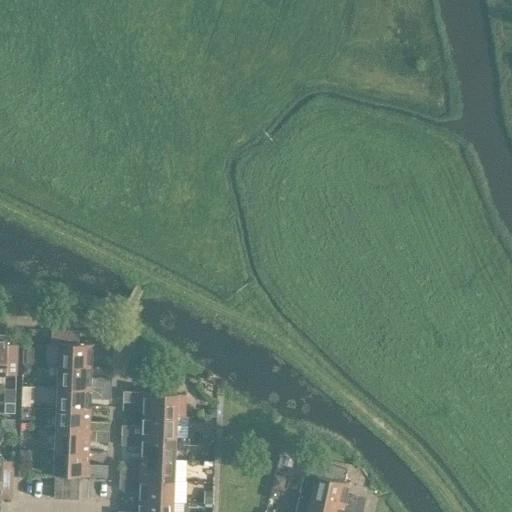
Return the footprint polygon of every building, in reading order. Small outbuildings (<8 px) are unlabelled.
[(56,365),(91,366),(91,354),(111,355),(111,345),(77,343),(78,331),(50,330),(49,345),(57,345),(56,365)] [(0,374),(4,374),(14,374),(16,345),(6,344),(6,340),(4,340),(4,335),(0,334),(0,374)] [(23,363),(32,364),(33,349),(23,348),(23,363)] [(23,363),(22,375),(28,375),(32,370),(32,364),(23,363)] [(110,389),(110,378),(90,377),(91,366),(56,365),(55,387),(110,389)] [(141,402),(141,414),(183,416),(184,394),(176,394),(176,385),(158,384),(158,392),(122,391),(121,401),(141,402)] [(54,408),(89,410),(89,399),(109,399),(110,389),(55,387),(54,408)] [(4,403),(3,413),(13,413),(14,403),(4,403)] [(207,416),(215,416),(216,408),(208,407),(207,416)] [(108,421),(88,421),(89,410),(54,408),(54,430),(108,432),(108,421)] [(120,425),(120,435),(174,438),(187,438),(188,417),(183,416),(141,414),(140,425),(120,425)] [(5,429),(13,429),(13,418),(0,418),(0,423),(5,429)] [(53,451),(87,453),(87,442),(107,442),(108,432),(54,430),(53,451)] [(173,459),(174,438),(120,435),(119,446),(139,446),(139,457),(173,459)] [(87,453),(53,451),(52,474),(54,474),(66,474),(78,475),(106,476),(106,466),(86,465),(87,453)] [(0,496),(10,497),(10,489),(12,461),(1,460),(1,457),(0,457),(0,496)] [(118,467),(118,478),(184,481),(185,460),(173,459),(139,457),(138,468),(118,467)] [(362,509),(364,498),(345,494),(347,482),(343,481),(346,469),(310,460),(307,473),(302,476),(298,495),(362,509)] [(52,498),(65,498),(66,474),(54,474),(52,498)] [(65,498),(77,499),(78,475),(66,474),(65,498)] [(276,490),(283,492),(286,479),(273,476),(270,489),(276,490)] [(118,478),(118,489),(138,490),(137,501),(183,503),(185,503),(186,481),(184,481),(118,478)] [(212,504),(212,492),(203,491),(202,503),(212,504)] [(361,511),(362,509),(298,495),(294,511),(361,511)] [(117,511),(116,511),(182,511),(183,503),(137,501),(137,511),(117,511)]
